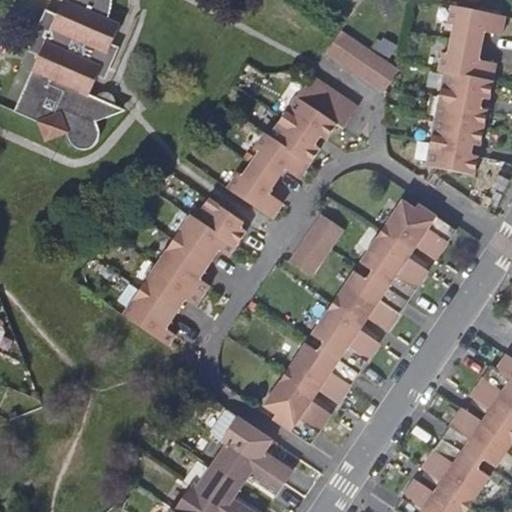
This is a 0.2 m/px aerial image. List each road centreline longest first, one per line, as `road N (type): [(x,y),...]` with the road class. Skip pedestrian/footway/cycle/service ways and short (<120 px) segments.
road 1 (residential): [(500,245),(372,159),(326,165),(307,184),(209,329),(202,362),(206,385),(339,482)]
road 2 (residential): [(500,245),(339,482)]
